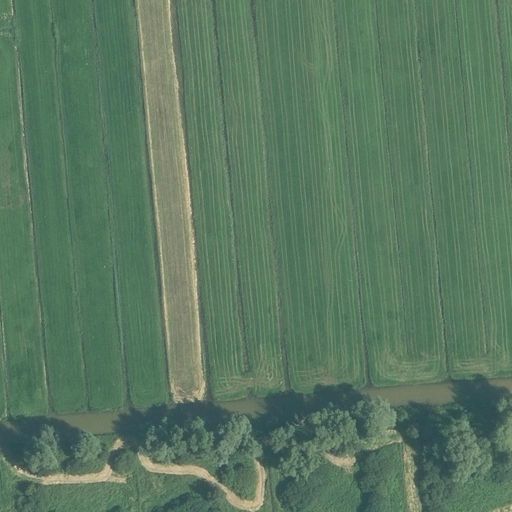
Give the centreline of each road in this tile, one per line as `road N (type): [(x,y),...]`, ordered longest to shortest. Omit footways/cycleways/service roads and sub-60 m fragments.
road 1 (track): [(11,493),(27,479),(85,480),(116,442),(140,440),(142,471),(241,460),(276,437),(284,511)]
road 2 (track): [(319,511),(358,456),(380,438),(410,437),(417,511)]
